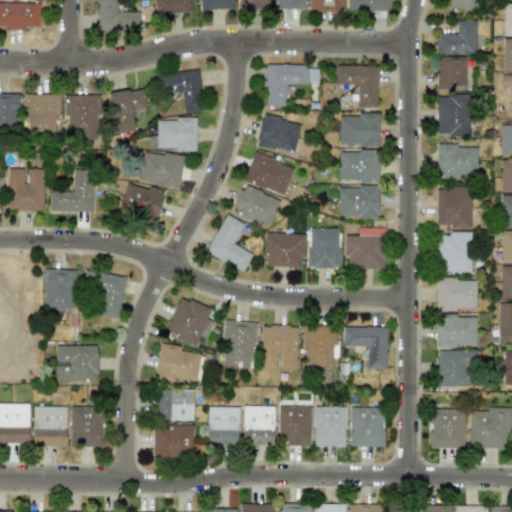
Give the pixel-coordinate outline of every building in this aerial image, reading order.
[(115,0),(96,0),(96,31),(139,31),(139,12),(116,12),(115,0)] [(154,0),(155,15),(187,13),(186,0),(154,0)] [(231,9),(230,0),(200,0),(201,10),(231,9)] [(269,8),(268,0),(239,0),(240,9),(269,8)] [(305,9),(305,0),(273,0),(274,8),(305,9)] [(314,0),(314,12),(342,12),(341,0),(314,0)] [(345,0),(345,10),(389,11),(388,0),(345,0)] [(447,0),(447,8),(479,8),(478,0),(447,0)] [(0,28),(38,28),(38,2),(0,2),(0,28)] [(502,36),(511,35),(511,3),(502,4),(502,36)] [(435,54),(474,55),(475,21),(455,21),(455,34),(435,33),(435,54)] [(511,71),(511,39),(502,39),(501,72),(511,71)] [(464,90),(465,58),(437,57),(436,89),(464,90)] [(284,106),(284,84),(306,84),(306,65),(265,64),(265,80),(263,80),(263,106),(284,106)] [(375,108),(376,67),(335,66),(334,85),(356,85),(356,107),(375,108)] [(307,82),(317,82),(317,68),(307,68),(307,82)] [(197,70),(156,74),(158,93),(181,91),(183,113),(201,111),(197,70)] [(499,85),(511,85),(511,75),(500,75),(499,85)] [(133,131),(131,110),(144,108),(142,88),(108,93),(113,134),(133,131)] [(0,129),(17,129),(16,94),(0,94),(0,129)] [(23,94),(23,116),(27,117),(27,134),(54,134),(54,116),(58,116),(58,94),(23,94)] [(63,117),(67,117),(68,139),(99,138),(97,94),(62,95),(63,117)] [(435,135),(469,135),(468,95),(435,95),(435,135)] [(378,145),(377,114),(337,115),(338,145),(378,145)] [(299,122),(260,115),(255,146),(294,153),(299,122)] [(195,149),(194,119),(155,119),(155,150),(195,149)] [(511,156),(511,125),(498,126),(499,156),(511,156)] [(435,179),(476,178),(475,145),(435,146),(435,179)] [(178,187),(182,156),(142,151),(138,182),(178,187)] [(337,151),(338,182),(377,182),(377,151),(337,151)] [(292,168),(251,153),(241,181),(282,196),(292,168)] [(500,192),(511,192),(511,160),(499,160),(500,192)] [(42,211),(42,169),(25,169),(25,168),(6,168),(7,211),(42,211)] [(49,211),(91,212),(92,173),(72,173),(72,191),(49,191),(49,211)] [(163,193),(125,182),(118,209),(155,219),(163,193)] [(230,212),(268,227),(279,200),(241,185),(230,212)] [(337,217),(377,218),(377,187),(337,186),(337,217)] [(470,226),(469,188),(434,189),(435,227),(470,226)] [(511,195),(500,195),(500,227),(511,227),(511,195)] [(204,253),(242,271),(251,254),(232,244),(243,223),(223,214),(204,253)] [(338,229),(307,228),(306,268),(337,268),(338,229)] [(383,269),(383,228),(357,228),(356,236),(345,235),(344,268),(383,269)] [(511,230),(500,230),(499,261),(511,261),(511,230)] [(263,267),(301,268),(302,234),(264,233),(263,267)] [(437,233),(437,272),(470,272),(470,234),(437,233)] [(511,297),(511,266),(500,266),(499,298),(511,297)] [(41,270),(42,311),(74,310),(74,269),(41,270)] [(123,276),(83,271),(80,290),(99,293),(96,315),(118,318),(123,276)] [(474,310),(475,279),(435,279),(434,309),(474,310)] [(163,333),(194,346),(198,336),(203,338),(215,311),(179,296),(163,333)] [(496,344),(511,344),(511,303),(497,303),(496,344)] [(475,346),(474,316),(435,316),(435,346),(475,346)] [(254,323),(224,320),(220,364),(238,366),(238,368),(250,369),(254,323)] [(295,368),(296,326),(260,325),(260,367),(277,367),(277,368),(295,368)] [(303,367),(334,366),(333,326),(302,327),(303,367)] [(342,327),(342,346),(366,347),(365,369),(384,369),(385,327),(342,327)] [(199,352),(159,344),(154,374),(193,382),(199,352)] [(96,381),(96,346),(54,345),(54,360),(68,360),(68,365),(54,365),(54,381),(96,381)] [(511,350),(502,351),(503,385),(511,384),(511,350)] [(435,386),(475,386),(475,351),(435,351),(435,386)] [(192,390),(155,389),(154,420),(192,421),(192,390)] [(0,442),(27,443),(27,404),(0,403),(0,442)] [(68,447),(100,448),(102,406),(69,405),(68,447)] [(32,446),(65,445),(65,406),(31,406),(32,446)] [(238,407),(207,406),(206,445),(237,446),(238,407)] [(241,444),(273,445),(273,406),(242,406),(241,444)] [(309,406),(277,406),(277,445),(309,446),(309,406)] [(344,447),(345,407),(313,406),(312,446),(344,447)] [(383,446),(383,406),(348,407),(349,446),(383,446)] [(467,448),(509,448),(509,407),(487,406),(487,410),(468,410),(467,448)] [(463,448),(462,408),(427,409),(428,448),(463,448)] [(152,456),(193,455),(192,426),(151,427),(152,456)] [(238,511),(273,511),(273,504),(239,503),(238,511)] [(277,511),(308,511),(309,504),(278,503),(277,511)] [(344,511),(345,504),(313,503),(312,511),(344,511)]
